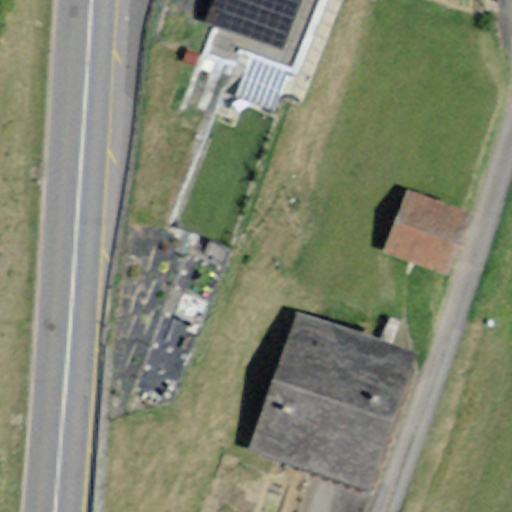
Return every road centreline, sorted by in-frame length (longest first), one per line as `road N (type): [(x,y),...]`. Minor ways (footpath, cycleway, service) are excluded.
road 1 (secondary): [(89,0),(54,511)]
road 2 (residential): [(387,511),(511,127)]
